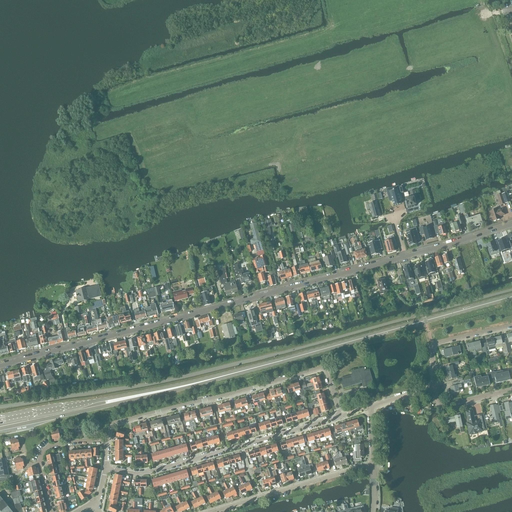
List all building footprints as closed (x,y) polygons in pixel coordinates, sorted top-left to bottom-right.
[(393,190),(389,191),(393,206),(401,204),(398,193),(401,193),(399,187),(399,186),(396,187),(397,189),(394,190),(393,189),(392,190),(393,190)] [(417,207),(416,203),(419,202),(417,191),(411,193),(412,198),(407,199),(407,201),(408,205),(409,209),(417,207)] [(373,218),(380,216),(376,202),(368,204),(369,204),(366,205),(367,210),(370,210),(373,218)] [(491,219),(492,222),(500,219),(499,216),(501,216),(505,215),(503,209),(497,210),(496,210),(495,209),(492,210),(492,211),(489,212),(489,213),(488,213),(490,219),(491,219)] [(476,226),(479,225),(479,224),(480,224),(481,225),(485,224),(481,214),(468,219),(467,214),(464,215),(467,225),(469,224),(471,229),(476,227),(476,226)] [(461,232),(459,225),(464,224),(462,218),(457,219),(458,222),(450,225),(452,233),(455,232),(455,233),(451,235),(461,232)] [(264,221),(265,228),(267,235),(269,241),(272,240),(270,233),(271,233),(269,227),(272,227),(270,220),(264,221)] [(442,223),(438,224),(439,227),(438,228),(439,233),(440,236),(446,234),(444,227),(446,226),(444,222),(442,223)] [(250,224),(253,239),(250,239),(251,245),(261,242),(256,223),(250,224)] [(416,227),(405,230),(405,231),(409,245),(409,246),(417,244),(417,243),(415,238),(418,238),(416,228),(416,227)] [(424,235),(426,240),(433,238),(430,227),(423,229),(423,227),(419,228),(421,236),(424,235)] [(390,240),(384,242),(387,253),(394,251),(393,245),(395,244),(393,236),(389,237),(390,240)] [(504,239),(497,241),(502,253),(511,249),(510,243),(507,244),(506,243),(504,239)] [(375,240),(367,242),(371,256),(379,254),(377,248),(381,247),(379,241),(375,242),(375,240)] [(333,245),(334,247),(333,247),(336,258),(338,257),(340,264),(347,262),(344,251),(338,253),(336,246),(334,241),(330,242),(331,245),(333,245)] [(497,249),(496,246),(494,246),(493,243),(486,245),(489,254),(493,252),(494,254),(496,253),(496,251),(495,249),(497,249)] [(361,246),(358,246),(361,258),(364,257),(365,258),(366,257),(367,256),(365,249),(362,250),(361,246)] [(480,261),(477,253),(476,253),(474,247),(467,249),(470,259),(474,258),(475,262),(480,261)] [(325,261),(326,267),(334,265),(332,259),(335,258),(333,251),(330,252),(331,256),(323,258),(324,262),(325,261)] [(263,271),(262,268),(267,266),(265,256),(260,257),(252,259),(253,264),(256,273),(260,272),(263,271)] [(291,268),(294,276),(295,277),(296,276),(297,275),(299,275),(297,267),(294,256),(292,256),(293,259),(295,267),(291,268)] [(460,259),(459,259),(459,258),(456,259),(456,260),(454,261),(457,272),(459,271),(460,274),(464,273),(463,271),(464,270),(463,270),(460,259)] [(313,260),(314,262),(316,270),(318,270),(319,270),(320,270),(321,269),(319,261),(316,262),(315,259),(313,260)] [(305,273),(302,261),(302,260),(300,260),(301,262),(297,263),(300,274),(305,273)] [(426,262),(425,262),(427,270),(427,273),(428,273),(429,276),(435,274),(431,260),(430,261),(430,260),(426,261),(426,262)] [(240,279),(242,284),(241,284),(242,285),(246,284),(246,283),(251,281),(249,274),(244,275),(243,269),(239,270),(237,262),(233,263),(233,264),(232,265),(236,280),(239,279),(240,279)] [(423,272),(421,265),(419,265),(416,266),(415,266),(416,270),(414,271),(415,276),(417,275),(419,280),(424,278),(423,272)] [(404,268),(403,268),(407,282),(413,281),(409,266),(408,267),(408,266),(404,267),(404,268)] [(223,284),(226,294),(237,291),(235,281),(227,283),(226,279),(228,278),(226,268),(218,271),(220,279),(221,285),(223,284)] [(286,268),(284,268),(286,278),(289,278),(291,278),(291,277),(292,277),(290,270),(287,271),(286,268)] [(268,277),(270,286),(276,285),(274,276),(276,275),(275,270),(271,271),(269,272),(270,276),(268,277)] [(197,278),(199,286),(206,284),(204,276),(197,278)] [(193,281),(194,286),(195,289),(198,288),(195,278),(189,280),(189,282),(193,281)] [(381,279),(377,280),(380,291),(379,291),(380,293),(387,291),(384,279),(381,280),(381,279)] [(349,281),(348,282),(349,289),(350,292),(355,291),(355,293),(358,292),(357,287),(355,287),(353,280),(351,281),(350,280),(349,281)] [(341,283),(343,291),(344,296),(350,294),(350,293),(350,292),(349,289),(347,282),(344,282),(342,282),(342,283),(341,283)] [(335,285),(337,294),(337,295),(338,298),(341,297),(344,296),(343,296),(340,284),(338,284),(337,284),(336,284),(335,285)] [(99,285),(85,289),(88,300),(102,297),(99,285)] [(329,286),(329,287),(331,294),(334,293),(334,295),(337,295),(337,294),(335,285),(332,286),(331,285),(330,286),(329,286)] [(154,289),(154,288),(147,290),(150,298),(156,297),(156,296),(154,290),(154,289)] [(173,292),(173,294),(175,301),(188,298),(187,295),(193,294),(192,288),(185,289),(186,291),(182,292),(182,290),(173,292)] [(208,292),(201,294),(204,306),(211,304),(209,296),(214,295),(212,288),(207,289),(208,292)] [(88,300),(85,289),(76,291),(77,295),(76,295),(77,297),(78,302),(88,300)] [(316,307),(312,291),(309,292),(308,292),(307,292),(307,293),(306,293),(308,300),(311,299),(313,308),(316,307)] [(286,298),(288,306),(289,310),(288,310),(289,314),(291,313),(290,311),(291,311),(290,309),(295,308),(292,296),(291,296),(290,295),(289,296),(288,297),(286,298)] [(167,303),(161,305),(163,312),(174,309),(172,300),(169,301),(168,296),(165,297),(167,303)] [(145,308),(146,311),(148,317),(153,316),(151,307),(148,308),(147,302),(144,303),(145,308)] [(302,304),(299,305),(299,304),(296,305),(299,317),(302,316),(301,312),(306,311),(304,304),(306,311),(301,312),(300,305),(302,304)] [(95,308),(93,309),(96,324),(98,331),(103,330),(101,321),(101,320),(98,320),(95,308)] [(124,315),(126,322),(131,321),(129,313),(129,311),(126,311),(125,308),(122,309),(124,315)] [(251,325),(257,324),(256,322),(256,321),(257,321),(254,310),(247,312),(250,323),(250,322),(251,325)] [(87,313),(83,314),(85,325),(84,328),(86,327),(87,335),(98,331),(96,325),(95,322),(91,323),(92,326),(90,326),(89,325),(89,324),(87,313)] [(233,316),(235,322),(243,320),(242,314),(233,316)] [(52,317),(54,325),(60,324),(58,318),(58,315),(52,317)] [(208,315),(203,317),(204,323),(208,321),(210,327),(213,326),(211,319),(209,319),(208,315)] [(204,323),(203,317),(198,319),(195,320),(198,328),(201,327),(200,324),(204,323)] [(30,319),(33,330),(34,330),(39,328),(37,322),(36,318),(30,319)] [(195,327),(191,328),(189,322),(183,324),(186,333),(193,331),(194,335),(196,334),(195,327)] [(221,326),(225,340),(235,338),(231,323),(221,326)] [(32,347),(30,336),(28,330),(29,330),(28,325),(24,326),(25,331),(26,331),(28,340),(25,340),(27,348),(32,347)] [(175,330),(177,335),(184,333),(183,329),(181,329),(180,325),(174,327),(175,330)] [(78,330),(76,330),(78,337),(86,335),(84,328),(84,326),(78,327),(78,330)] [(217,337),(215,328),(209,329),(211,338),(217,337)] [(168,339),(169,340),(169,343),(172,342),(171,340),(171,338),(175,337),(175,336),(173,330),(173,329),(172,329),(170,329),(170,330),(167,331),(169,338),(168,339)] [(39,337),(41,345),(48,343),(46,335),(42,336),(41,331),(39,332),(38,333),(39,337)] [(59,336),(53,337),(55,344),(60,343),(62,342),(66,342),(64,335),(63,331),(58,332),(59,336)] [(158,341),(165,339),(168,351),(171,350),(168,338),(165,339),(163,333),(160,334),(160,333),(154,334),(155,337),(152,338),(154,345),(159,344),(158,341)] [(35,335),(30,336),(32,347),(38,345),(35,335)] [(145,336),(147,343),(148,346),(154,345),(153,342),(151,335),(145,336)] [(0,354),(9,353),(6,343),(6,336),(2,337),(2,340),(0,340),(0,339),(0,354)] [(143,346),(145,351),(148,350),(146,342),(145,342),(144,337),(141,337),(140,337),(139,337),(138,338),(137,338),(139,347),(143,346)] [(501,337),(493,338),(495,345),(496,348),(502,347),(504,353),(507,353),(504,339),(501,340),(501,337)] [(487,343),(484,344),(486,352),(489,351),(488,347),(495,345),(493,338),(486,340),(487,343)] [(26,348),(24,340),(20,341),(19,339),(17,339),(17,341),(19,350),(26,348)] [(130,348),(128,348),(129,353),(130,357),(131,361),(135,360),(133,352),(134,352),(133,348),(136,347),(135,339),(134,340),(133,339),(132,339),(131,340),(128,341),(130,348)] [(12,344),(9,345),(8,345),(10,353),(15,351),(14,344),(16,343),(16,341),(11,342),(12,344)] [(125,341),(119,343),(121,349),(124,349),(125,351),(126,351),(128,358),(130,357),(129,353),(128,348),(128,347),(127,348),(125,341)] [(480,342),(473,343),(475,353),(482,351),(482,353),(486,352),(484,344),(480,344),(480,342)] [(475,353),(473,343),(466,345),(468,352),(471,351),(472,353),(473,353),(474,359),(476,359),(475,353)] [(109,344),(99,347),(101,354),(109,352),(110,356),(112,355),(111,351),(109,344)] [(459,346),(451,348),(451,349),(449,349),(441,351),(442,355),(445,355),(446,358),(461,354),(459,346)] [(87,356),(88,361),(96,359),(96,361),(97,367),(100,366),(99,362),(97,355),(96,350),(94,350),(95,356),(93,356),(91,350),(89,351),(88,350),(87,350),(87,351),(86,351),(87,356)] [(88,361),(87,356),(85,357),(84,352),(78,353),(81,363),(88,361)] [(72,363),(73,366),(77,365),(77,363),(75,355),(66,358),(68,364),(72,363)] [(46,370),(43,371),(47,380),(48,380),(49,382),(50,383),(55,381),(54,377),(52,378),(51,375),(53,375),(51,372),(50,372),(49,369),(52,368),(53,370),(57,368),(57,366),(64,364),(62,358),(54,360),(50,361),(50,363),(48,364),(48,363),(45,364),(46,365),(45,365),(46,367),(45,367),(46,370)] [(37,365),(31,367),(33,374),(37,373),(37,374),(39,373),(40,374),(42,373),(41,370),(38,370),(37,365)] [(508,372),(501,373),(503,381),(510,380),(509,374),(511,373),(511,372),(511,367),(507,368),(508,372)] [(340,378),(343,388),(365,382),(366,387),(373,385),(369,370),(364,372),(363,368),(352,372),(353,375),(340,378)] [(15,371),(13,371),(15,379),(15,382),(21,381),(20,377),(18,370),(17,370),(15,370),(15,371)] [(7,373),(8,380),(11,379),(12,383),(15,382),(15,379),(13,371),(10,372),(9,372),(8,372),(7,373)] [(456,371),(447,374),(448,380),(455,379),(454,375),(457,374),(456,371)] [(494,371),(490,372),(492,378),(495,377),(496,383),(503,381),(501,373),(495,375),(495,374),(494,371)] [(470,379),(471,382),(471,383),(475,382),(476,388),(483,386),(481,378),(481,376),(474,378),(472,372),(469,373),(470,379)] [(488,376),(481,378),(483,386),(490,384),(488,379),(492,378),(490,372),(487,373),(488,376)] [(471,382),(470,379),(464,380),(458,382),(458,384),(457,384),(457,385),(453,386),(450,387),(451,394),(456,392),(456,393),(459,393),(458,392),(459,392),(458,388),(461,387),(461,385),(465,384),(465,385),(469,384),(468,383),(471,382)] [(298,383),(293,385),(294,392),(300,390),(301,396),(305,395),(302,383),(299,384),(298,383)] [(313,392),(314,394),(320,392),(319,390),(322,389),(320,383),(314,385),(315,388),(316,391),(313,392)] [(294,392),(293,385),(287,387),(289,393),(292,392),(295,403),(297,402),(294,392)] [(268,400),(269,400),(272,399),(272,398),(275,397),(276,403),(278,402),(275,390),(269,392),(270,394),(267,395),(268,400)] [(318,398),(319,401),(325,399),(323,393),(320,394),(320,392),(314,394),(315,396),(311,397),(312,399),(318,398)] [(259,402),(260,404),(261,406),(263,405),(262,401),(265,400),(267,405),(270,404),(269,400),(268,400),(267,395),(264,396),(263,394),(258,395),(259,402)] [(243,400),(240,400),(243,412),(246,412),(244,406),(247,405),(248,409),(252,408),(251,406),(249,400),(247,401),(246,399),(245,399),(245,398),(243,399),(243,400)] [(319,404),(320,407),(327,405),(325,399),(319,401),(308,404),(309,409),(312,408),(312,406),(319,404)] [(243,412),(240,400),(234,402),(235,404),(232,405),(234,411),(237,411),(236,409),(240,408),(241,410),(242,413),(243,412)] [(492,418),(493,421),(497,420),(498,423),(500,422),(499,421),(502,421),(501,419),(499,419),(498,413),(500,413),(498,405),(496,406),(496,405),(490,406),(491,413),(489,413),(490,419),(492,418)] [(301,409),(302,412),(304,418),(309,417),(307,410),(305,411),(304,408),(301,409)] [(205,419),(207,419),(207,416),(205,409),(199,411),(201,417),(204,416),(205,419)] [(483,431),(487,430),(484,414),(479,415),(480,420),(475,421),(472,410),(466,412),(468,423),(467,423),(469,434),(471,434),(471,435),(471,434),(476,433),(475,432),(479,431),(479,432),(483,431)] [(192,422),(189,413),(187,414),(186,413),(184,414),(184,415),(186,423),(189,422),(191,431),(194,431),(194,430),(193,427),(193,425),(192,422)] [(456,416),(445,419),(447,427),(447,424),(456,422),(458,433),(463,432),(462,426),(459,413),(456,414),(456,416)] [(173,417),(175,424),(180,423),(182,430),(183,434),(186,433),(183,421),(181,422),(179,415),(176,416),(176,415),(173,416),(173,417)] [(175,424),(173,417),(166,419),(168,425),(166,426),(168,437),(171,436),(171,433),(170,431),(169,427),(169,426),(175,424)] [(156,421),(158,428),(161,427),(162,429),(163,429),(164,434),(167,433),(166,426),(164,426),(162,420),(156,421)] [(358,423),(357,420),(351,422),(353,429),(354,428),(355,435),(357,434),(356,431),(363,429),(361,422),(358,423)] [(346,424),(340,426),(342,432),(344,437),(346,437),(345,434),(348,433),(346,424)] [(143,435),(140,425),(135,427),(136,433),(139,433),(140,436),(143,435)] [(210,431),(212,437),(214,444),(220,442),(218,436),(215,437),(213,431),(217,429),(216,426),(209,428),(210,431)] [(342,432),(340,426),(334,427),(335,429),(332,429),(335,438),(340,436),(339,433),(342,432)] [(150,432),(151,437),(153,442),(161,440),(160,438),(155,439),(153,431),(150,432)] [(355,451),(355,452),(364,451),(363,445),(361,445),(360,440),(357,441),(353,442),(353,448),(355,448),(356,451),(355,451)] [(339,456),(340,459),(341,465),(347,463),(347,461),(350,460),(349,456),(348,454),(345,454),(346,457),(343,458),(341,454),(340,451),(338,452),(339,456)] [(355,452),(354,452),(353,452),(354,461),(361,461),(361,458),(364,458),(364,451),(355,452)] [(321,462),(322,464),(323,470),(329,469),(327,462),(324,463),(322,458),(321,454),(319,455),(320,458),(321,462)] [(300,457),(300,458),(301,461),(306,475),(312,474),(311,472),(314,471),(312,464),(306,466),(303,456),(300,457)] [(0,475),(9,475),(6,458),(0,459),(0,475)] [(323,470),(322,464),(316,466),(314,461),(312,462),(314,470),(317,469),(318,472),(323,470)] [(286,468),(284,469),(288,481),(294,479),(292,473),(289,474),(288,470),(287,471),(286,468)] [(266,471),(267,474),(270,486),(276,484),(276,483),(278,482),(277,476),(274,477),(274,478),(271,479),(268,470),(266,471)] [(270,486),(267,474),(265,475),(265,477),(265,478),(266,480),(263,481),(262,480),(259,481),(260,485),(263,484),(264,488),(270,486)] [(0,482),(9,482),(10,487),(15,486),(12,475),(0,475),(0,482)] [(115,475),(114,480),(121,481),(130,483),(130,482),(127,481),(123,480),(122,480),(122,476),(115,475)] [(249,483),(244,485),(247,492),(252,489),(249,483)] [(247,492),(244,485),(238,488),(241,494),(247,492)] [(233,487),(228,490),(231,496),(236,494),(233,487)] [(92,490),(87,489),(86,490),(83,492),(82,491),(77,494),(82,500),(87,497),(86,496),(91,493),(92,490)] [(231,496),(228,490),(223,493),(226,499),(231,496)] [(218,492),(212,495),(215,501),(221,498),(218,492)] [(215,501),(212,495),(207,498),(210,504),(215,501)] [(202,497),(197,500),(200,506),(205,503),(202,497)] [(57,503),(58,508),(66,507),(65,503),(67,503),(66,498),(61,499),(62,502),(57,503)] [(0,502),(0,511),(1,511),(8,507),(3,500),(0,502)] [(117,502),(110,500),(110,504),(109,506),(110,507),(108,510),(111,511),(116,511),(118,509),(116,507),(117,502)] [(200,506),(197,500),(191,502),(194,509),(200,506)] [(186,502),(181,505),(184,511),(190,508),(186,502)] [(32,511),(35,510),(46,508),(45,507),(45,506),(46,505),(45,503),(44,503),(37,505),(37,508),(31,509),(32,511)]
